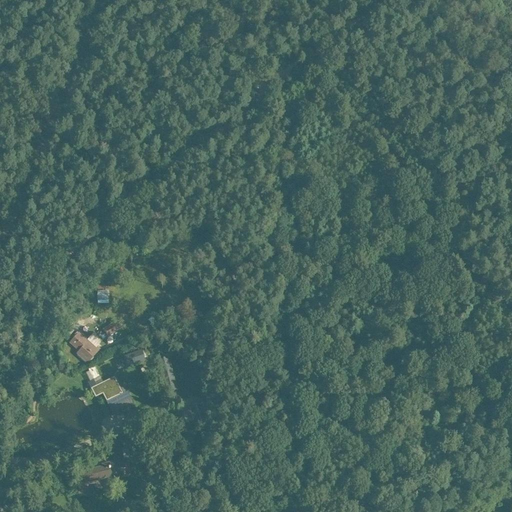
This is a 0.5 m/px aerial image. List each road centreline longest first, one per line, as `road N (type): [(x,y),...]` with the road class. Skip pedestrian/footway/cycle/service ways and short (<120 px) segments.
road 1 (track): [(413,0),(415,21),(395,20),(278,77),(0,307)]
road 2 (track): [(322,55),(511,290)]
road 3 (unclassified): [(0,236),(97,0)]
road 4 (unknown): [(149,190),(137,95),(170,0)]
